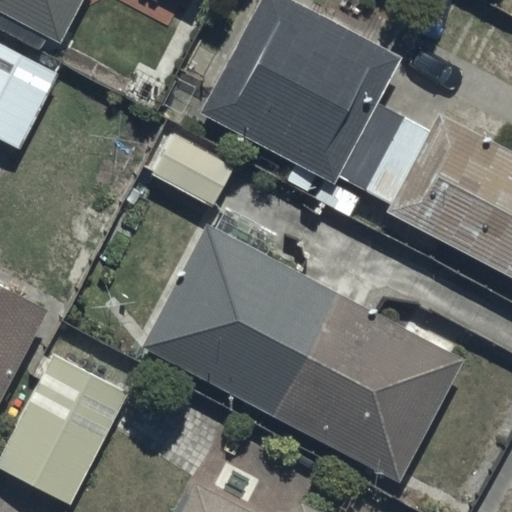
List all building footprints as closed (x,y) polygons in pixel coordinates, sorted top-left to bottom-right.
[(73,0),(0,0),(0,16),(54,42),(73,0)] [(130,0),(148,9),(152,0),(130,0)] [(397,52),(290,0),(250,0),(196,113),(331,178),(332,175),(382,200),(379,207),(511,271),(511,148),(430,108),(423,122),(375,99),(397,52)] [(52,67),(0,38),(0,129),(14,137),(52,67)] [(168,131),(148,169),(206,199),(226,161),(168,131)] [(75,189),(38,261),(73,279),(110,207),(75,189)] [(204,217),(137,341),(394,479),(458,360),(257,252),(271,227),(224,202),(213,222),(204,217)] [(0,283),(0,386),(43,306),(0,283)] [(128,392),(51,350),(0,443),(0,465),(67,503),(128,392)] [(252,511),(192,480),(174,511),(323,511),(298,498),(290,511),(252,511)]
